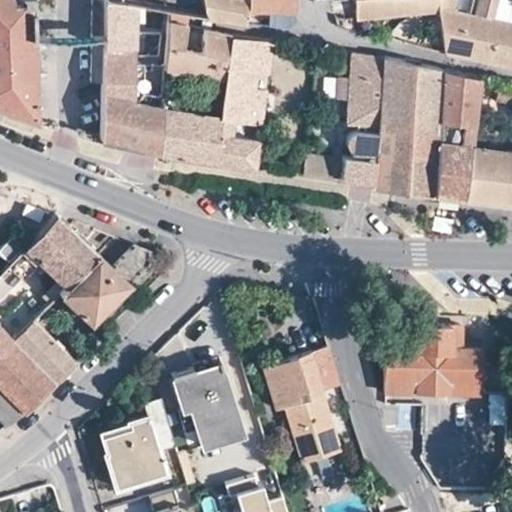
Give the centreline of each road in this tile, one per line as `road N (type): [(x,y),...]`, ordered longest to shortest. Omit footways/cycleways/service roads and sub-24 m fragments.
road 1 (residential): [(214,240),(198,278),(0,464)]
road 2 (tertiary): [(214,240),(327,254),(511,257)]
road 3 (residential): [(511,73),(321,35),(302,0)]
road 4 (tertiary): [(0,152),(214,240)]
